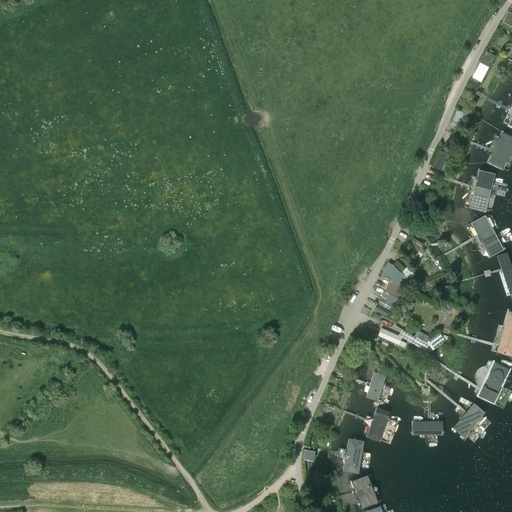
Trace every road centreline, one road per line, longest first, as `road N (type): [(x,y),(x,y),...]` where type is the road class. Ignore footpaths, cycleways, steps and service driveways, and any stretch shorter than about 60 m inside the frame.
road 1 (residential): [(297,468),(303,431),(350,324),(478,52),(511,0)]
road 2 (track): [(211,511),(91,357),(0,332)]
road 3 (track): [(0,507),(158,511)]
